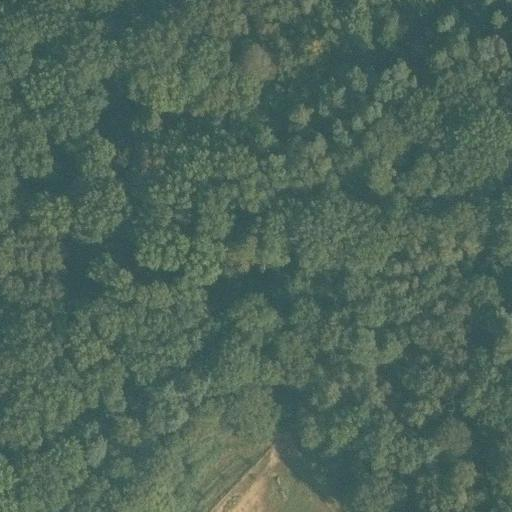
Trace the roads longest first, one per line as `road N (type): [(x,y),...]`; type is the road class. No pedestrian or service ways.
road 1 (track): [(0,459),(183,183)]
road 2 (track): [(183,183),(456,0)]
road 3 (track): [(183,183),(145,126),(32,0)]
